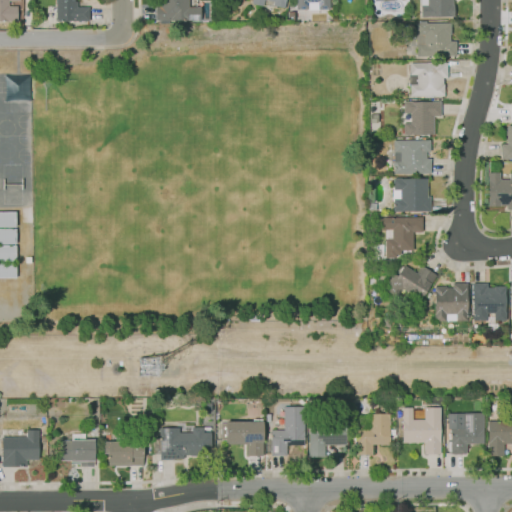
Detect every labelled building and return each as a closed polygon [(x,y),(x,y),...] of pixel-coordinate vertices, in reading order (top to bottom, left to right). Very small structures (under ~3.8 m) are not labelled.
[(18,21),(0,21),(0,0),(8,0),(8,6),(18,6),(18,21)] [(87,27),(63,27),(63,21),(55,21),(55,0),(74,0),(75,2),(77,2),(77,7),(88,7),(88,21),(88,25),(87,27)] [(200,20),(155,20),(155,6),(158,6),(158,1),(159,1),(159,0),(188,0),(188,7),(200,6),(200,20)] [(295,0),(296,10),(329,9),(328,0),(295,0)] [(420,0),(452,0),(453,16),(420,16),(420,0)] [(415,23),(450,23),(450,40),(455,40),(455,55),(415,55),(415,23)] [(409,63),(446,62),(446,78),(443,78),(444,96),(409,96),(409,63)] [(403,101),(439,101),(439,115),(433,115),(434,134),(403,134),(402,122),(410,122),(409,113),(403,113),(403,101)] [(499,158),(511,158),(511,125),(505,125),(505,141),(499,141),(499,158)] [(392,140),(392,173),(429,173),(429,157),(426,157),(426,151),(430,151),(430,139),(392,140)] [(511,171),(507,172),(507,179),(498,179),(498,172),(486,171),(486,207),(511,207),(511,171)] [(392,179),(426,179),(426,196),(428,196),(429,210),(393,210),(392,179)] [(14,211),(0,211),(0,240),(0,268),(0,276),(14,277),(14,211)] [(384,217),(421,217),(421,232),(412,233),(412,249),(384,250),(384,238),(391,238),(391,229),(385,229),(384,217)] [(420,265),(435,275),(416,305),(385,285),(393,273),(396,275),(403,264),(416,272),(420,265)] [(434,286),(434,321),(467,321),(466,282),(451,282),(452,286),(434,286)] [(471,283),(472,320),(486,320),(486,313),(493,313),(493,321),(505,321),(504,285),(486,285),(486,283),(471,283)] [(286,455),(271,456),(270,430),(283,430),(283,406),(304,406),(304,445),(286,445),(286,455)] [(440,454),(424,454),(424,442),(402,443),(402,417),(396,417),(396,412),(402,412),(402,407),(411,407),(412,419),(424,419),(424,408),(439,407),(440,454)] [(465,454),(450,454),(450,428),(447,428),(447,413),(483,412),(483,443),(465,443),(465,454)] [(372,455),(356,455),(356,429),(357,429),(357,417),(368,417),(368,413),(389,413),(389,429),(395,429),(395,434),(389,435),(389,444),(372,444),(372,455)] [(503,455),(485,455),(485,454),(488,454),(487,439),(485,439),(485,432),(487,432),(487,421),(511,420),(511,443),(503,444),(503,455)] [(263,456),(247,456),(247,444),(225,444),(225,440),(220,440),(220,422),(225,422),(225,421),(262,421),(263,456)] [(324,457),(308,457),(308,422),(346,422),(346,445),(324,445),(324,457)] [(158,428),(159,458),(182,458),(182,454),(210,453),(209,426),(190,427),(190,432),(177,433),(177,428),(158,428)] [(0,437),(1,466),(25,466),(25,459),(37,458),(37,429),(24,429),(24,437),(0,437)] [(92,440),(58,441),(58,461),(70,460),(70,463),(79,463),(79,466),(93,466),(92,440)] [(102,443),(143,443),(143,465),(107,465),(107,454),(102,454),(102,443)]
